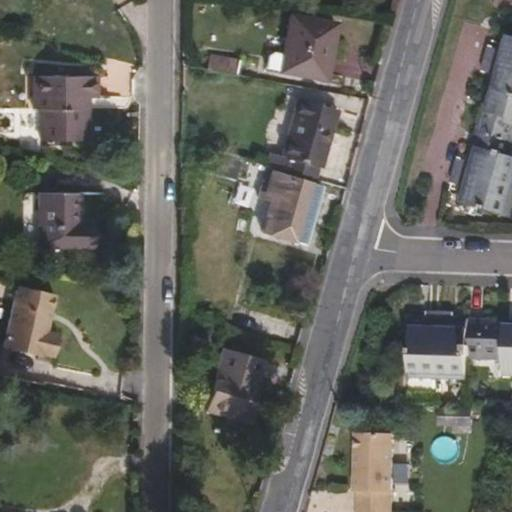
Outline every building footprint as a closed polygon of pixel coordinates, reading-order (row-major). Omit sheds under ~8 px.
[(326,80),(334,27),(290,20),(283,56),(280,72),(326,80)] [(509,215),(511,204),(511,154),(511,149),(511,34),(505,32),(456,199),(509,215)] [(280,72),(283,56),(271,54),(267,58),(265,69),(280,72)] [(235,77),(236,62),(206,57),(204,71),(235,77)] [(79,136),(80,105),(74,103),(73,100),(74,96),(93,95),(92,73),(31,74),(32,104),(40,106),(41,136),(45,137),(79,136)] [(318,170),(334,111),(296,101),(281,159),(264,155),(261,164),(285,171),(311,178),(314,170),(318,170)] [(311,187),(313,179),(311,178),(285,171),(283,178),(311,187)] [(305,246),(320,188),(311,187),(283,178),(267,174),(263,193),(273,196),(271,202),(267,202),(259,232),(305,246)] [(85,248),(87,223),(78,221),(77,193),(36,193),(37,247),(85,248)] [(45,353),(50,331),(43,329),(52,292),(15,284),(1,345),(37,354),(38,351),(45,353)] [(470,321),(411,320),(410,375),(466,377),(467,357),(503,359),(503,373),(511,373),(511,317),(470,317),(470,321)] [(259,381),(264,361),(222,350),(215,379),(262,391),(264,382),(259,381)] [(198,399),(198,378),(183,378),(183,391),(183,398),(198,399)] [(254,424),(262,391),(215,379),(206,411),(254,424)] [(392,511),(394,433),(356,432),(355,491),(359,491),(358,511),(392,511)]
